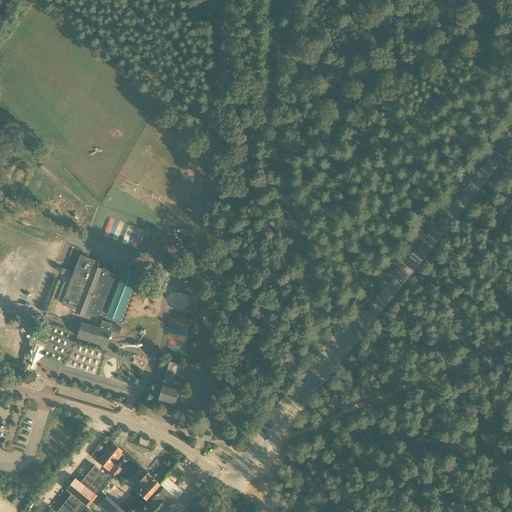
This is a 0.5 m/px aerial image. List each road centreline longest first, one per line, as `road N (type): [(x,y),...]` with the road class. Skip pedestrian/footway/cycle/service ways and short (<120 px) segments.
road 1 (track): [(229,0),(203,329),(211,417),(197,456)]
road 2 (unclassified): [(219,474),(240,472),(261,449),(511,143)]
road 3 (unknown): [(273,0),(267,147),(329,367)]
road 4 (track): [(252,0),(238,371)]
road 5 (track): [(511,341),(261,449)]
road 6 (tertiary): [(213,470),(126,422),(0,383)]
